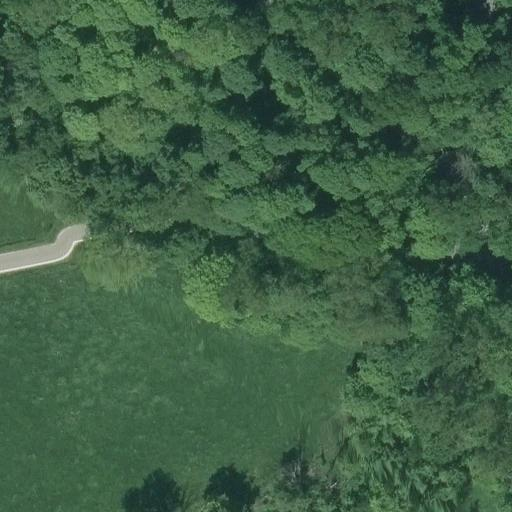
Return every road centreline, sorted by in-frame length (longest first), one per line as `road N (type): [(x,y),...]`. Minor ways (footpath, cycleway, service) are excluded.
road 1 (tertiary): [(502,242),(490,254),(466,255),(153,227),(0,257)]
road 2 (tertiary): [(275,0),(479,206),(502,242)]
